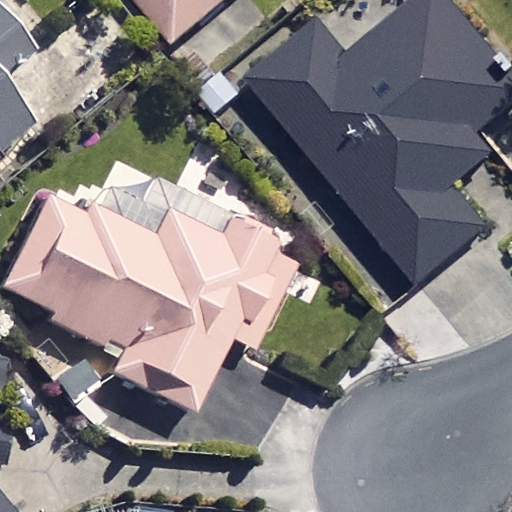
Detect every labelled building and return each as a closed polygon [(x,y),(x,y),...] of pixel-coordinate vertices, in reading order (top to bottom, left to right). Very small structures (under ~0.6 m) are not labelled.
[(136,0),(171,40),(219,0),(136,0)] [(511,97),(511,88),(442,0),(410,0),(342,54),(316,21),(245,76),(411,287),(489,226),(451,177),(487,148),(472,129),(511,97)] [(0,143),(23,125),(0,96),(0,75),(24,56),(0,26),(0,143)] [(193,215),(173,261),(32,196),(0,264),(0,290),(38,308),(33,318),(94,347),(98,339),(112,346),(101,369),(185,408),(219,334),(245,346),(287,258),(193,215)] [(0,430),(31,398),(0,366),(0,511),(1,511),(0,510),(0,430)]
